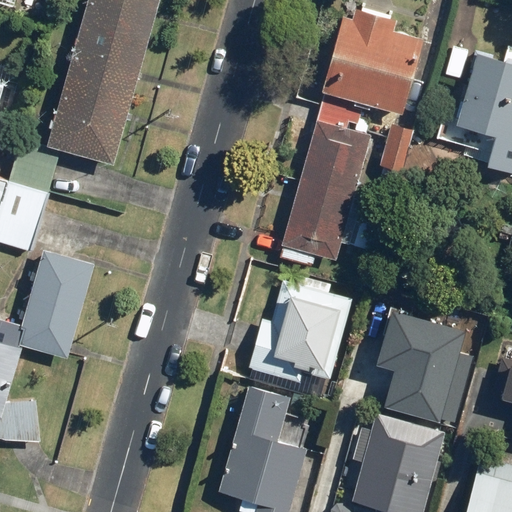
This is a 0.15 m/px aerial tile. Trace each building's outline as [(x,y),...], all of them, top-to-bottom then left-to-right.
[(87,0),(46,142),(112,160),(158,0),(87,0)] [(427,36),(397,28),(400,17),(358,5),(355,16),(347,14),(326,87),(407,109),(427,36)] [(490,163),(511,169),(511,58),(480,50),(460,122),(499,132),(490,163)] [(280,243),(333,258),(369,131),(316,116),(280,243)] [(424,126),(393,119),(383,162),(413,170),(424,126)] [(0,213),(9,179),(0,176),(0,213)] [(0,315),(0,434),(8,437),(42,439),(38,397),(10,400),(26,343),(70,356),(97,262),(46,247),(25,322),(0,315)] [(275,320),(265,317),(251,365),(303,379),(305,370),(331,377),(353,296),(286,278),(275,320)] [(470,327),(395,306),(380,360),(397,365),(387,403),(444,419),(470,327)] [(511,357),(503,355),(493,394),(511,399),(511,357)] [(244,510),(251,511),(291,511),(310,447),(305,445),(312,418),(289,412),(294,395),(252,383),(221,489),(248,497),(244,510)] [(424,511),(448,429),(378,410),(354,499),(377,505),(376,510),(382,511),(424,511)] [(511,511),(511,460),(483,452),(470,511),(511,511)]
